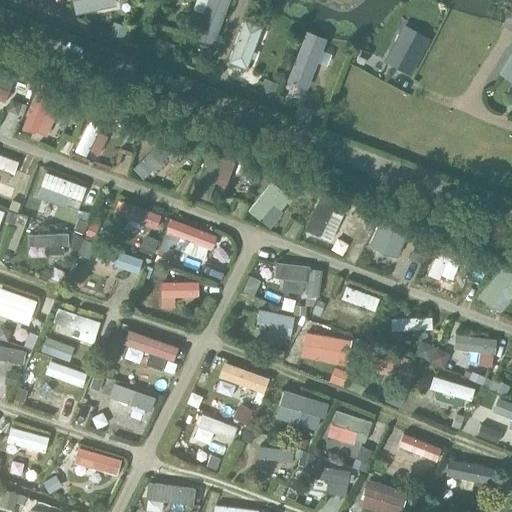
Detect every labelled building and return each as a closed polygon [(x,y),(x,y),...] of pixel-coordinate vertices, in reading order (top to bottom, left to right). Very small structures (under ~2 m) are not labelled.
[(113,0),(73,0),(76,14),(115,6),(113,0)] [(227,0),(209,0),(196,37),(211,43),(227,0)] [(403,26),(384,61),(410,75),(428,40),(403,26)] [(322,46),(305,39),(289,81),(305,88),(322,46)] [(511,52),(499,74),(511,82),(511,52)] [(0,100),(4,102),(13,78),(0,72),(0,100)] [(33,133),(44,111),(49,113),(52,106),(59,108),(64,96),(41,86),(22,129),(33,133)] [(74,151),(86,156),(100,126),(89,120),(74,151)] [(174,149),(164,139),(133,168),(143,179),(174,149)] [(207,200),(223,158),(207,152),(191,194),(207,200)] [(0,156),(0,169),(13,175),(17,163),(0,156)] [(0,171),(0,186),(13,192),(18,178),(0,171)] [(274,200),(282,207),(290,197),(272,182),(248,211),(259,220),(274,200)] [(60,208),(81,209),(82,198),(88,198),(89,186),(50,184),(49,196),(61,197),(60,208)] [(346,206),(321,194),(304,231),(319,237),(330,212),(341,217),(346,206)] [(122,201),(116,215),(154,229),(160,216),(122,201)] [(396,257),(409,228),(382,216),(369,246),(396,257)] [(214,244),(215,237),(171,220),(167,227),(166,233),(161,248),(172,252),(177,237),(210,250),(214,244)] [(28,247),(47,246),(47,254),(64,253),(63,245),(66,245),(66,233),(28,235),(28,247)] [(441,240),(424,281),(426,282),(437,286),(454,245),(443,241),(441,240)] [(100,243),(95,259),(138,272),(143,257),(100,243)] [(308,270),(309,267),(276,264),(275,278),(307,282),(305,294),(318,295),(320,271),(308,270)] [(498,311),(511,293),(511,265),(506,264),(479,295),(498,311)] [(253,295),(260,281),(249,276),(242,290),(253,295)] [(176,308),(175,296),(198,296),(198,282),(160,282),(161,308),(176,308)] [(346,287),(341,299),(374,311),(378,299),(346,287)] [(43,297),(6,292),(4,306),(27,309),(25,327),(39,329),(43,297)] [(297,308),(297,296),(284,295),(284,308),(297,308)] [(373,327),(378,314),(345,301),(339,314),(373,327)] [(58,306),(53,320),(95,335),(100,320),(58,306)] [(289,338),(294,317),(259,310),(256,323),(269,325),(267,334),(289,338)] [(432,329),(431,317),(391,319),(391,331),(432,329)] [(172,361),(176,348),(128,332),(123,345),(149,354),(146,364),(161,370),(165,359),(172,361)] [(419,346),(431,345),(430,332),(389,334),(390,350),(419,349),(419,346)] [(300,357),(346,365),(350,341),(305,333),(300,357)] [(99,348),(100,335),(59,334),(59,347),(99,348)] [(455,335),(453,349),(479,352),(478,365),(490,366),(492,354),(493,354),(495,341),(455,335)] [(0,346),(0,360),(21,365),(24,352),(0,346)] [(385,360),(374,357),(371,370),(409,379),(412,365),(405,364),(407,358),(395,355),(395,354),(386,352),(385,360)] [(48,360),(44,372),(82,385),(86,374),(48,360)] [(242,383),(240,397),(248,398),(250,371),(217,368),(216,380),(242,383)] [(43,389),(82,400),(86,388),(46,377),(43,389)] [(433,377),(430,388),(470,400),(473,389),(433,377)] [(113,385),(109,397),(150,412),(154,399),(113,385)] [(323,419),(328,404),(283,391),(279,406),(307,414),(305,420),(314,423),(316,416),(323,419)] [(432,393),(429,405),(470,417),(474,405),(432,393)] [(511,401),(497,396),(492,410),(511,417),(511,401)] [(336,411),(331,425),(356,433),(354,440),(364,444),(371,423),(336,411)] [(202,415),(197,427),(231,440),(236,429),(202,415)] [(11,427),(7,441),(44,451),(48,438),(11,427)] [(195,442),(231,455),(235,443),(200,430),(195,442)] [(402,434),(398,446),(435,461),(440,450),(402,434)] [(9,442),(5,458),(43,469),(48,454),(9,442)] [(257,458),(292,462),(293,450),(259,446),(257,458)] [(116,474),(120,460),(78,448),(74,462),(116,474)] [(215,470),(220,459),(210,455),(206,466),(215,470)] [(493,469),(450,460),(445,477),(490,485),(493,469)] [(350,471),(315,465),(312,477),(328,480),(326,492),(345,495),(347,483),(350,471)] [(367,480),(363,495),(402,507),(406,493),(367,480)] [(193,504),(195,488),(147,482),(145,498),(193,504)]
